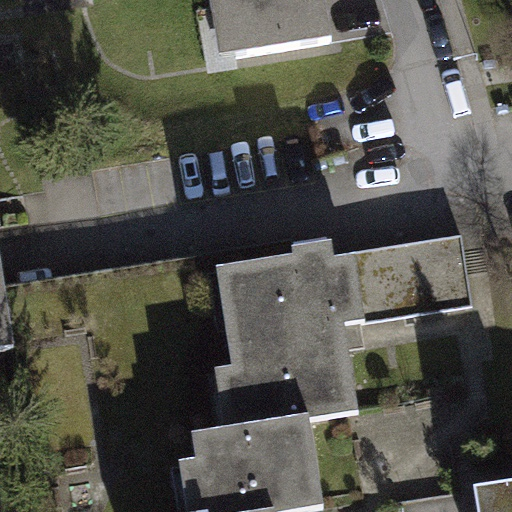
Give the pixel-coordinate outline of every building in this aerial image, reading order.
[(209,0),(211,10),(227,8),(235,59),(330,44),(323,0),(209,0)] [(283,263),(233,271),(242,329),(226,332),(242,433),(309,423),(358,415),(344,328),(472,308),(462,244),(290,271),(285,272),(283,263)] [(285,272),(290,271),(286,249),(9,293),(37,466),(144,449),(154,511),(204,511),(192,441),(242,433),(226,332),(242,329),(233,271),(283,263),(285,272)] [(0,353),(14,351),(0,256),(0,353)] [(309,423),(242,433),(192,441),(204,511),(312,511),(323,510),(309,423)] [(511,511),(511,485),(473,491),(476,511),(511,511)]
